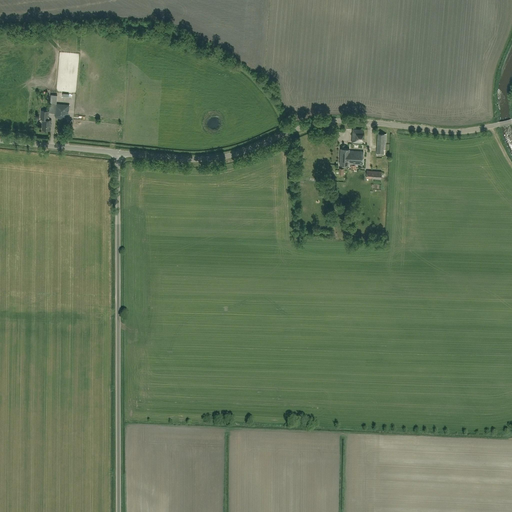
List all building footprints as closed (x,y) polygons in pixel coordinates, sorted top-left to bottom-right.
[(55,117),(67,118),(69,105),(57,104),(55,117)] [(40,120),(43,120),(42,129),(50,130),(51,120),(48,120),(48,111),(41,111),(40,120)] [(362,143),(363,129),(352,129),(352,142),(362,143)] [(387,141),(387,131),(378,130),(376,155),(383,155),(383,154),(384,141),(387,141)] [(363,151),(364,143),(354,143),(354,151),(349,150),(349,149),(340,148),(339,165),(348,166),(348,163),(362,164),(363,151)] [(381,179),(381,171),(367,170),(366,178),(381,179)]
